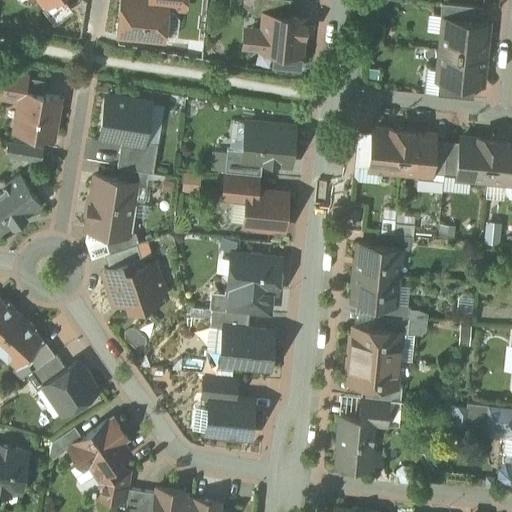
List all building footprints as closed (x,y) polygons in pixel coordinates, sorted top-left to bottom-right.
[(115,0),(110,36),(162,44),(168,7),(179,9),(180,0),(115,0)] [(282,0),(279,0),(252,0),(251,11),(263,12),(280,14),(282,0)] [(280,14),(263,12),(261,29),(241,27),(238,50),(300,57),(305,17),(280,14)] [(443,17),(440,46),(484,51),(487,22),(443,17)] [(481,82),(484,51),(440,46),(436,77),(481,82)] [(31,72),(1,68),(0,75),(0,99),(15,102),(11,128),(55,134),(60,96),(28,91),(31,72)] [(147,102),(104,96),(98,139),(141,145),(147,102)] [(293,125),(244,120),(240,152),(239,165),(260,167),(288,170),(293,125)] [(367,170),(399,173),(403,124),(371,122),(367,170)] [(433,127),(403,124),(399,173),(428,175),(433,127)] [(454,177),(487,180),(492,135),(459,132),(454,177)] [(511,137),(492,135),(487,180),(511,182),(511,137)] [(44,146),(6,140),(4,155),(41,162),(44,146)] [(240,152),(224,150),(222,176),(259,180),(260,167),(239,165),(240,152)] [(17,171),(0,182),(0,232),(40,205),(17,171)] [(91,174),(87,199),(131,202),(134,181),(91,174)] [(259,180),(222,176),(219,198),(243,201),(240,226),(283,231),(287,193),(258,190),(259,180)] [(125,235),(131,202),(87,199),(82,228),(125,235)] [(484,236),(498,237),(498,220),(484,220),(484,236)] [(357,242),(354,269),(397,274),(400,247),(357,242)] [(154,252),(98,269),(113,317),(169,300),(154,252)] [(282,258),(225,252),(219,311),(270,316),(272,295),(278,295),(282,258)] [(393,305),(397,274),(354,269),(351,300),(393,305)] [(0,337),(22,314),(0,293),(0,337)] [(247,314),(209,310),(207,325),(220,326),(245,329),(247,314)] [(46,336),(22,314),(0,337),(0,350),(17,366),(46,336)] [(343,321),(340,351),(405,357),(408,327),(343,321)] [(245,329),(220,326),(216,363),(267,368),(270,331),(245,329)] [(402,392),(405,357),(340,351),(337,385),(402,392)] [(77,353),(36,380),(61,419),(101,391),(77,353)] [(234,379),(202,376),(200,396),(208,396),(205,431),(247,435),(250,396),(232,394),(234,379)] [(362,415),(338,413),(333,463),(371,467),(375,423),(385,424),(388,400),(364,398),(362,415)] [(112,412),(62,444),(88,484),(139,451),(112,412)] [(32,450),(0,445),(0,492),(25,497),(32,450)] [(511,461),(497,460),(495,480),(511,481),(511,461)] [(190,491),(152,486),(152,492),(148,511),(217,511),(219,503),(189,499),(190,491)] [(148,511),(152,492),(127,489),(123,511),(148,511)]
